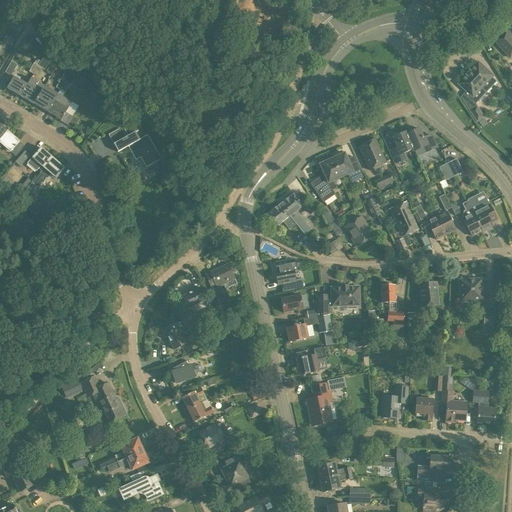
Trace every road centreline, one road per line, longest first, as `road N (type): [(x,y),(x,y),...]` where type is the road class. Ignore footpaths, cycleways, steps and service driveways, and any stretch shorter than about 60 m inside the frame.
road 1 (tertiary): [(308,511),(244,225),(251,191),(294,144)]
road 2 (residential): [(133,307),(111,269),(90,178),(71,148),(0,105)]
road 3 (residential): [(206,511),(136,373),(133,307)]
road 4 (primary): [(511,183),(421,86),(417,24)]
road 5 (residential): [(320,261),(397,264),(511,250)]
road 6 (track): [(133,307),(0,444)]
road 7 (track): [(0,306),(85,286),(126,314)]
